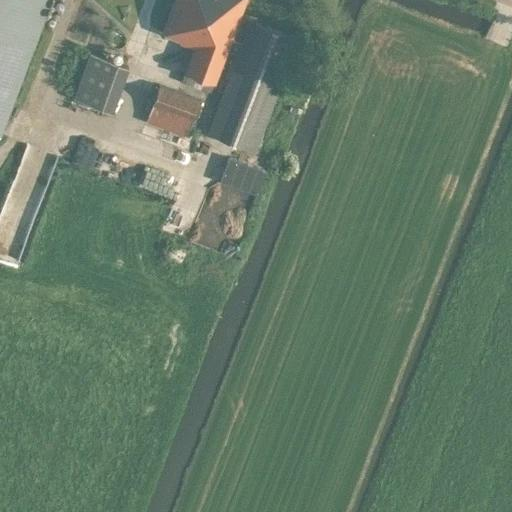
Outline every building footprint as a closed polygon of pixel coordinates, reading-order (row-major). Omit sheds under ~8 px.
[(48,0),(0,0),(0,130),(48,0)] [(242,0),(171,0),(160,28),(178,35),(178,37),(193,43),(181,77),(210,87),(226,46),(237,49),(208,127),(254,146),(298,34),(250,17),(242,38),(230,33),(242,0)] [(74,92),(113,107),(129,62),(90,48),(74,92)] [(194,114),(201,96),(156,80),(150,99),(152,99),(141,127),(190,145),(194,134),(186,131),(192,113),(194,114)] [(64,128),(49,132),(51,143),(67,139),(64,128)] [(173,157),(79,133),(71,160),(166,185),(173,157)] [(240,178),(253,183),(260,162),(246,158),(240,178)] [(0,201),(0,234),(18,240),(40,173),(12,164),(0,201)] [(124,194),(112,229),(148,242),(161,207),(124,194)]
